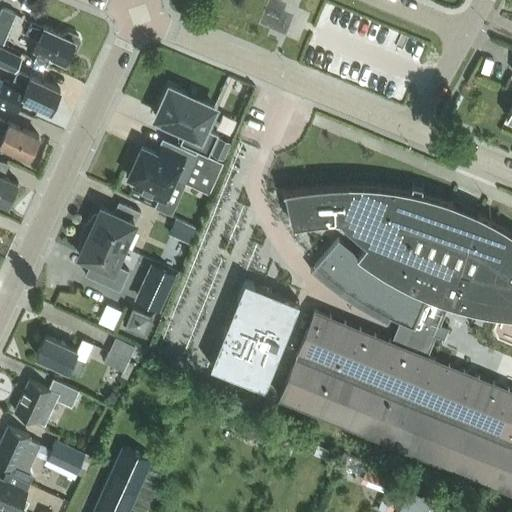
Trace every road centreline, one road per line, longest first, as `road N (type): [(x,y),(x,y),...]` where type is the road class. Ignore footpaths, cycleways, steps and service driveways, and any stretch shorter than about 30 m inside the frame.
road 1 (residential): [(0,318),(139,16)]
road 2 (residential): [(414,132),(139,16)]
